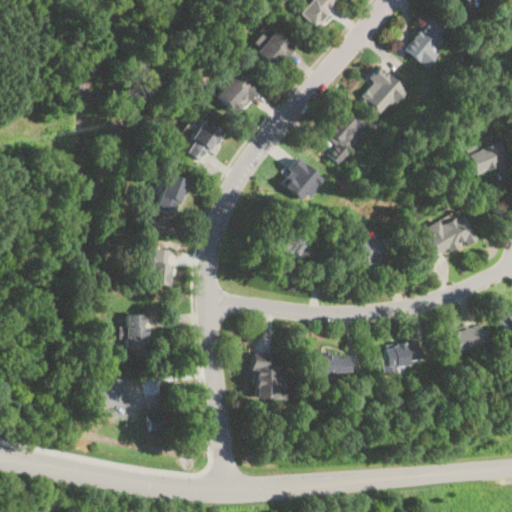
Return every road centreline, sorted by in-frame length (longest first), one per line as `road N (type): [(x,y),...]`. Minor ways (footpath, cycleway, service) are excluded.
road 1 (residential): [(390,0),(240,174),(220,214),(203,300),(225,490)]
road 2 (tertiary): [(0,459),(163,489),(225,490),(511,467)]
road 3 (residential): [(203,300),(370,313),(446,295),(511,265)]
